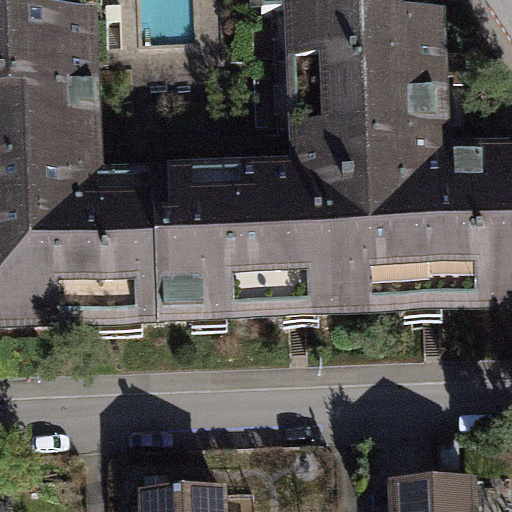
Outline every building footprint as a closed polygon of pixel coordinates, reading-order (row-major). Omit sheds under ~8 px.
[(0,0),(0,106),(93,103),(90,24),(67,24),(66,0),(0,0)] [(277,0),(253,0),(255,22),(279,21),(277,0)] [(277,0),(279,21),(285,180),(365,177),(455,173),(447,23),(400,25),(399,0),(277,0)] [(0,343),(154,338),(148,186),(96,188),(93,103),(0,106),(0,343)] [(365,177),(371,328),(425,326),(434,326),(442,326),(511,323),(511,169),(455,173),(365,177)] [(148,186),(154,338),(291,332),(299,331),(308,331),(371,328),(365,177),(285,180),(148,186)] [(475,511),(475,501),(444,502),(384,504),(384,511),(475,511)]
